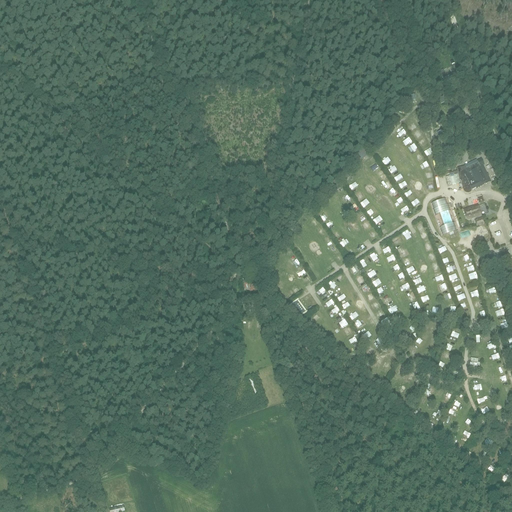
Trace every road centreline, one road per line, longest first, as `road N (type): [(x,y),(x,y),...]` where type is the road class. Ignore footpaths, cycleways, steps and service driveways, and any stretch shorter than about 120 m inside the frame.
road 1 (track): [(0,503),(88,471),(236,298)]
road 2 (track): [(511,191),(446,0)]
road 3 (track): [(174,88),(243,266)]
road 4 (track): [(252,265),(288,84)]
